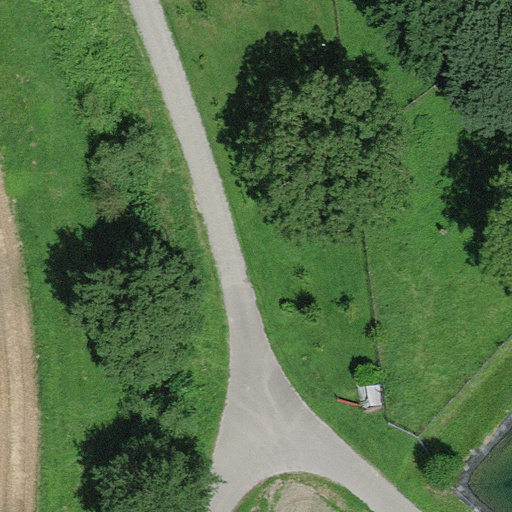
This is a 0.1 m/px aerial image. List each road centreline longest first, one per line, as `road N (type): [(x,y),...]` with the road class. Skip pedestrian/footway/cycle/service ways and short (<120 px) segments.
road 1 (track): [(213,511),(258,369),(233,240),(148,0)]
road 2 (track): [(417,511),(258,369)]
